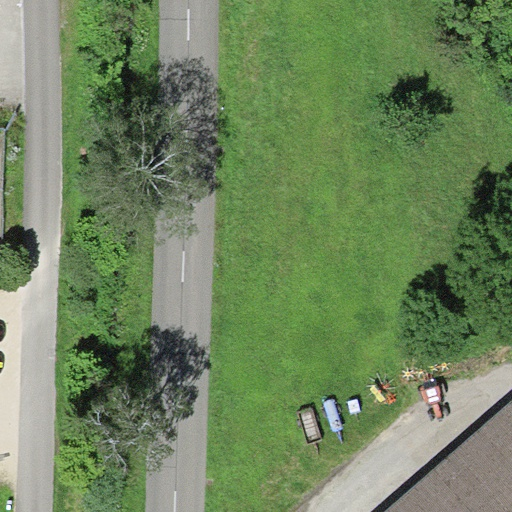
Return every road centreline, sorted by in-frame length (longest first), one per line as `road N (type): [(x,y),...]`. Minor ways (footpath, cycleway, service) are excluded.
road 1 (tertiary): [(187,0),(175,511)]
road 2 (residential): [(33,0),(37,511)]
